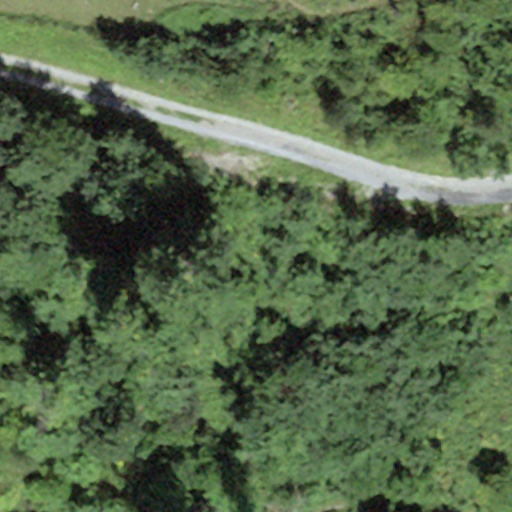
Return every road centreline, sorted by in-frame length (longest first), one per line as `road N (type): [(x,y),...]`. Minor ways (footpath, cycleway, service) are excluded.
road 1 (track): [(0,75),(270,138),(383,183),(464,194),(511,190)]
road 2 (track): [(446,511),(358,500),(324,511)]
